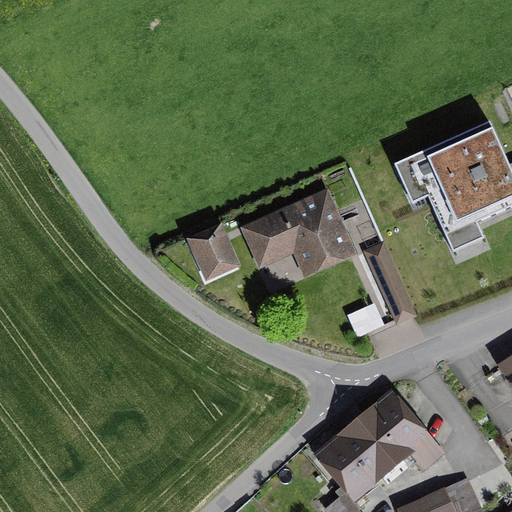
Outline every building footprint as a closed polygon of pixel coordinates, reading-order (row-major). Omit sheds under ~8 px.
[(511,172),(490,123),(411,158),(446,237),(511,207),(511,172)] [(324,198),(250,231),(263,260),(297,245),(308,269),(348,251),(324,198)] [(233,256),(220,227),(199,236),(200,237),(195,239),(210,271),(235,260),(233,256)] [(383,244),(365,252),(397,323),(415,315),(383,244)] [(376,301),(348,314),(358,337),(386,324),(376,301)] [(511,358),(503,364),(511,378),(511,358)] [(425,439),(389,397),(310,464),(340,499),(352,511),(404,460),(425,439)] [(404,460),(421,480),(444,460),(425,439),(404,460)] [(479,511),(467,484),(405,511),(479,511)] [(340,499),(324,511),(353,511),(352,511),(340,499)]
